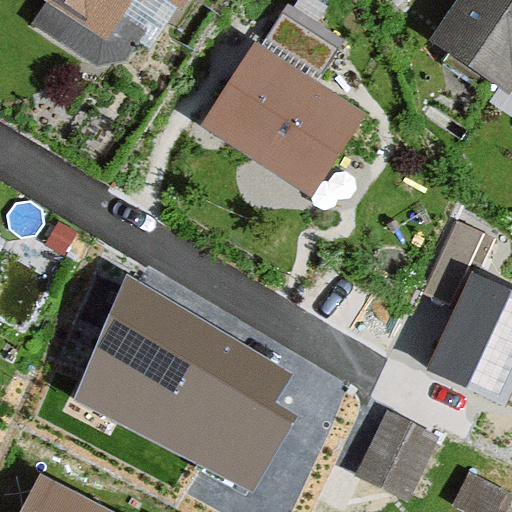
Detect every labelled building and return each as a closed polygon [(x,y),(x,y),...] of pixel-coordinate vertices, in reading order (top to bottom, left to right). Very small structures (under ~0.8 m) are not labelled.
[(204,0),(37,0),(79,25),(67,45),(112,73),(157,1),(191,22),(204,0)] [(511,0),(478,0),(446,50),(511,91),(511,0)] [(255,44),(203,124),(314,195),(366,116),(316,84),(341,45),(287,10),(262,48),(255,44)] [(423,287),(463,306),(477,277),(496,239),(456,220),(423,287)] [(463,306),(431,370),(496,403),(511,371),(511,293),(477,277),(463,306)] [(286,375),(129,279),(79,399),(245,490),(292,412),(271,399),(286,375)] [(436,437),(386,414),(359,472),(410,495),(436,437)] [(500,511),(510,492),(469,473),(453,506),(465,511),(500,511)] [(94,511),(39,483),(23,511),(94,511)]
